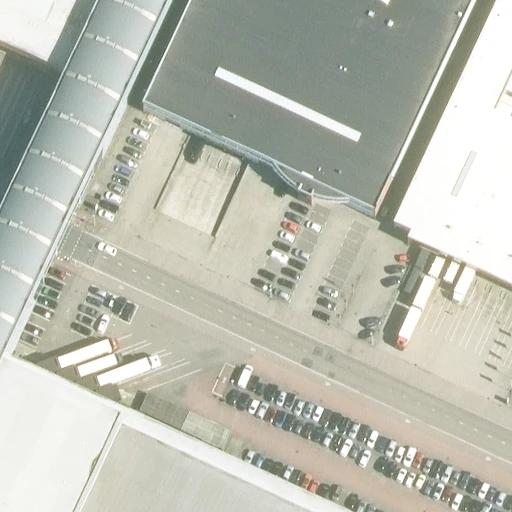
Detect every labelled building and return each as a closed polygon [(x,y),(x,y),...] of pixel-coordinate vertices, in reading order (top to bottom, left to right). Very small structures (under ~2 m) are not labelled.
[(0,0),(0,33),(74,68),(105,0),(0,0)] [(511,0),(105,0),(74,68),(6,214),(0,225),(0,380),(10,360),(36,303),(35,303),(44,284),(63,243),(176,0),(511,0)] [(399,168),(477,0),(195,0),(151,95),(143,114),(144,114),(144,113),(190,135),(273,173),(276,177),(280,183),(285,187),(289,191),(296,196),(299,198),(298,201),(311,207),(313,204),(321,207),(329,208),(337,209),(343,209),(349,209),(374,220),(374,221),(375,221),(399,168)] [(511,0),(500,0),(393,230),(411,238),(408,246),(419,250),(511,293),(511,0)] [(337,511),(10,360),(0,380),(0,511),(337,511)]
